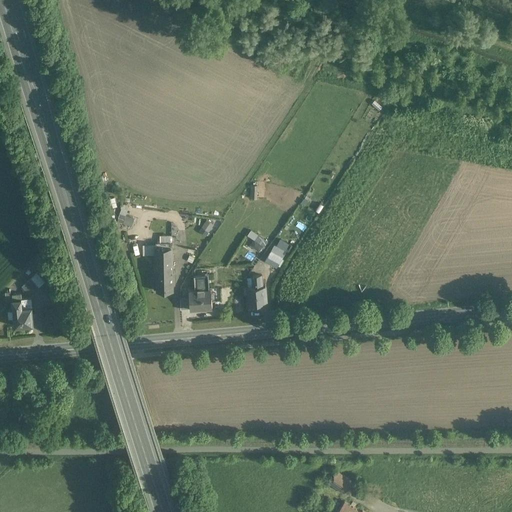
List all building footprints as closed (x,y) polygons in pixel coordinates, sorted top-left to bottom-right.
[(133,218),(126,215),(123,223),(130,226),(133,218)] [(214,225),(207,220),(203,226),(210,231),(214,225)] [(252,230),(249,235),(255,238),(251,245),(261,251),(268,239),(252,230)] [(143,244),(143,255),(156,254),(155,244),(143,244)] [(286,252),(274,245),(271,251),(282,258),(286,252)] [(173,249),(156,250),(156,263),(173,263),(173,249)] [(282,258),(271,251),(265,261),(277,267),(282,258)] [(173,263),(156,263),(157,291),(174,291),(173,263)] [(254,276),(253,276),(253,287),(248,288),(249,304),(266,303),(265,287),(262,287),(261,275),(254,276)] [(39,287),(31,278),(22,286),(30,295),(39,287)] [(209,281),(195,282),(195,290),(189,291),(190,297),(191,308),(212,306),(211,289),(209,289),(209,281)] [(31,298),(19,299),(19,294),(13,294),(14,308),(14,310),(14,318),(15,326),(26,325),(27,327),(31,326),(32,324),(34,324),(31,298)] [(190,297),(180,298),(181,309),(191,309),(191,308),(190,297)] [(351,481),(336,471),(329,482),(344,492),(351,481)] [(361,511),(345,501),(337,511),(365,511),(363,510),(361,511)]
